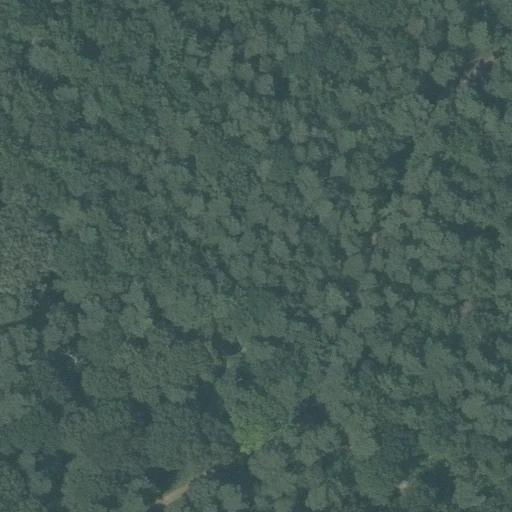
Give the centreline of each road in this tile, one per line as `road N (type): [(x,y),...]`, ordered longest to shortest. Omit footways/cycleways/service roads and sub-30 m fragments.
road 1 (track): [(148,511),(266,436),(322,377),(410,149),(463,82),(511,47)]
road 2 (track): [(0,236),(443,511)]
